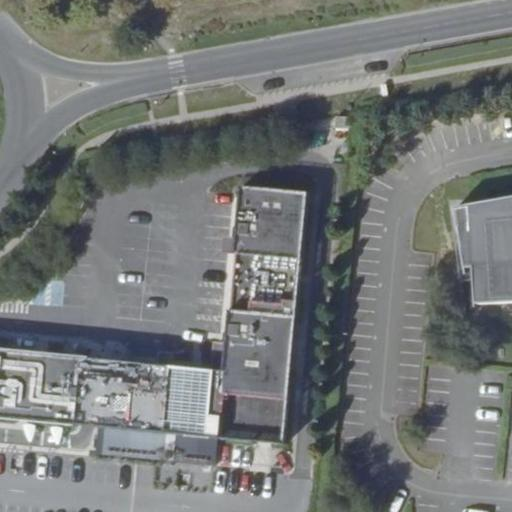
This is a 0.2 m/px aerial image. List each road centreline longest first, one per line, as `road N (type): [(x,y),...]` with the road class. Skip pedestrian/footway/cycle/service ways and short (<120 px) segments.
road 1 (tertiary): [(131,78),(511,11)]
road 2 (tertiary): [(15,149),(66,106),(131,78)]
road 3 (tertiary): [(131,78),(9,56)]
